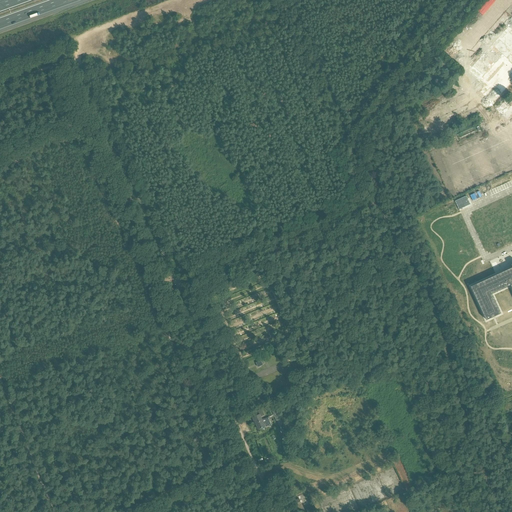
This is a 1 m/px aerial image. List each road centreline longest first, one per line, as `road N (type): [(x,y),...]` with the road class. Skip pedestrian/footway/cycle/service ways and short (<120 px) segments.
road 1 (track): [(247,511),(41,64),(0,79)]
road 2 (unclassified): [(176,283),(373,201),(377,190),(357,150),(359,132),(468,0)]
road 3 (track): [(376,197),(443,336),(468,435),(503,511)]
road 4 (unclassified): [(176,283),(72,55)]
road 5 (unclassified): [(274,508),(176,283)]
road 6 (unknown): [(511,386),(500,390),(491,378),(434,242),(444,226)]
road 7 (unknown): [(50,511),(0,388)]
road 8 (track): [(72,55),(108,25),(182,0)]
road 9 (track): [(252,461),(139,511)]
